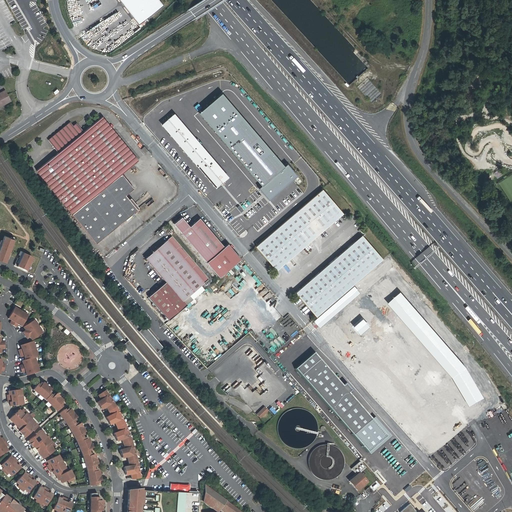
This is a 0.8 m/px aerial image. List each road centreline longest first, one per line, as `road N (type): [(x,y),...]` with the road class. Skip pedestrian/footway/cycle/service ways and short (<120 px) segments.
road 1 (motorway): [(492,291),(236,0)]
road 2 (motorway): [(209,0),(422,252)]
road 3 (unclassified): [(192,191),(121,252),(116,270),(199,377),(257,431)]
road 4 (residential): [(511,258),(423,163),(407,133),(428,0)]
road 5 (unknown): [(395,480),(475,416),(461,351),(406,280)]
road 6 (unknown): [(315,335),(288,357),(296,379),(350,440),(382,418)]
road 7 (residential): [(192,191),(306,324)]
road 8 (residential): [(0,415),(18,447),(61,488),(115,486)]
road 9 (motorway): [(422,252),(511,369)]
road 10 (motorway): [(422,252),(511,348)]
road 11 (unclassified): [(10,284),(54,310),(103,359)]
